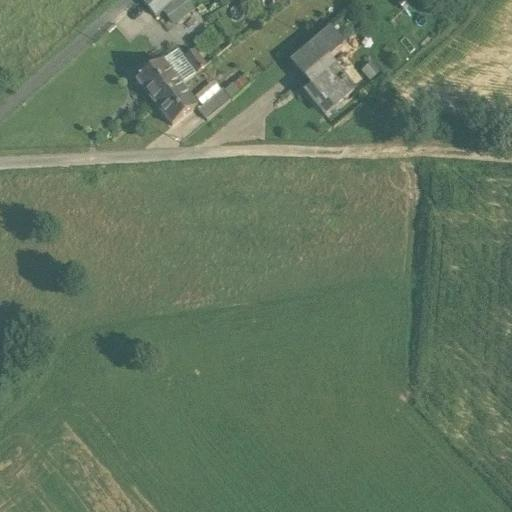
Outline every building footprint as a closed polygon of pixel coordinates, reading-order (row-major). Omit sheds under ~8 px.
[(144,0),(143,1),(156,17),(175,0),(144,0)] [(177,2),(164,12),(174,25),(187,15),(177,2)] [(352,89),(327,61),(343,47),(330,32),(292,64),(311,87),(304,93),(318,110),(337,95),(340,99),(352,89)] [(179,50),(162,63),(180,86),(181,87),(197,74),(184,59),(185,58),(179,50)] [(184,59),(197,74),(206,67),(194,51),(185,58),(184,59)] [(180,86),(162,63),(136,82),(155,106),(180,86)] [(180,86),(155,106),(171,127),(197,108),(181,87),(180,86)] [(222,90),(199,111),(207,121),(231,101),(222,90)]
